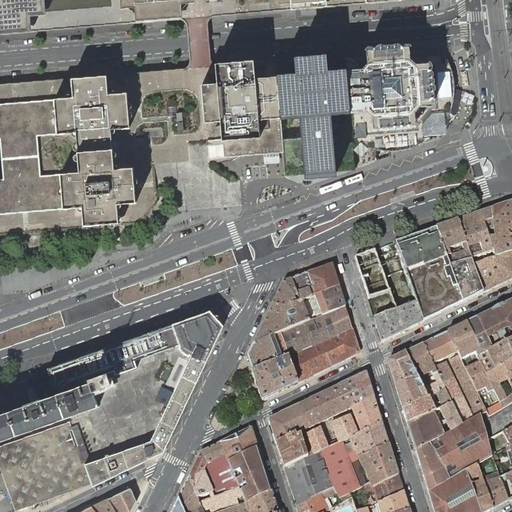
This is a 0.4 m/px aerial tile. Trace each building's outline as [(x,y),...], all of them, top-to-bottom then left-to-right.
[(0,0),(0,35),(197,18),(411,0),(111,0),(112,6),(23,13),(21,12),(9,25),(0,17),(0,0)] [(0,0),(0,34),(32,32),(30,16),(46,15),(44,0),(0,0)] [(358,69),(347,71),(351,112),(351,114),(354,151),(355,150),(362,142),(370,148),(375,149),(383,150),(389,151),(397,150),(404,149),(413,147),(423,144),(422,135),(421,122),(426,118),(430,114),(445,113),(450,112),(451,108),(453,103),(454,97),(454,92),(454,85),(454,78),(452,72),(451,67),(448,61),(445,54),(441,47),(438,42),(409,44),(366,47),(368,63),(363,69),(358,69)] [(306,170),(307,177),(335,175),(334,167),(355,166),(354,151),(351,114),(351,112),(347,71),(338,71),(328,72),(326,55),(294,57),(295,74),(277,76),(281,119),(284,152),(285,172),(306,170)] [(277,76),(276,68),(255,70),(254,62),(216,65),(216,73),(208,74),(209,84),(202,85),(205,123),(212,122),(221,122),(222,137),(222,139),(208,140),(208,142),(208,146),(209,159),(239,156),(284,152),(281,119),(277,76)] [(74,98),(64,99),(55,100),(0,104),(0,214),(64,209),(83,208),(84,226),(119,223),(118,205),(136,203),(133,168),(115,170),(113,149),(112,130),(130,128),(127,94),(108,95),(107,76),(72,79),(74,98)] [(178,113),(166,114),(167,135),(179,134),(178,113)] [(421,122),(422,135),(446,134),(445,113),(430,114),(426,118),(421,122)] [(362,142),(355,150),(363,156),(370,148),(362,142)] [(511,204),(511,202),(458,221),(466,244),(472,259),(487,254),(493,252),(495,258),(511,252),(511,204)] [(450,266),(472,260),(472,259),(466,244),(458,221),(437,229),(439,236),(445,252),(447,258),(447,259),(450,266)] [(437,229),(396,243),(423,322),(463,303),(437,229)] [(489,260),(498,286),(511,278),(511,252),(495,258),(489,260)] [(458,288),(463,303),(484,293),(474,266),(472,260),(450,266),(458,288)] [(474,266),(484,293),(498,286),(489,260),(477,264),(474,266)] [(302,302),(310,299),(315,297),(339,287),(332,266),(313,273),(292,280),(298,297),(300,303),(302,302)] [(284,283),(273,304),(284,310),(296,305),(294,299),(298,297),(292,280),(284,283)] [(311,302),(317,319),(323,317),(346,308),(339,287),(315,297),(310,299),(311,302)] [(493,350),(511,340),(511,301),(495,310),(477,319),(493,350)] [(273,304),(254,344),(265,340),(280,334),(310,322),(302,302),(300,303),(296,305),(284,310),(273,304)] [(288,357),(298,383),(344,360),(342,355),(342,349),(344,348),(338,336),(352,329),(346,308),(323,317),(317,319),(310,322),(280,334),(265,340),(274,363),(288,358),(288,357)] [(56,388),(58,388),(52,370),(111,349),(175,327),(203,316),(217,333),(203,362),(163,447),(162,450),(92,484),(93,487),(163,452),(222,327),(209,312),(111,347),(49,369),(50,371),(56,388)] [(65,385),(67,391),(90,383),(90,382),(91,382),(91,384),(94,391),(95,395),(99,406),(99,407),(98,406),(0,440),(0,446),(70,422),(71,423),(85,464),(92,484),(162,450),(163,447),(203,362),(217,333),(203,316),(175,327),(111,349),(52,370),(58,388),(62,386),(65,385)] [(480,351),(482,356),(493,350),(477,319),(467,324),(480,351)] [(491,384),(486,375),(480,362),(469,367),(465,358),(475,353),(478,358),(482,356),(480,351),(467,324),(448,333),(458,353),(459,356),(461,360),(477,391),(479,390),(478,390),(486,386),(488,391),(493,388),(491,384)] [(342,355),(344,360),(359,353),(360,352),(352,329),(338,336),(344,348),(342,349),(342,355)] [(433,365),(435,368),(438,373),(446,390),(452,404),(463,425),(481,415),(486,411),(486,410),(477,391),(461,360),(459,356),(458,353),(448,333),(423,345),(433,365)] [(248,356),(253,371),(274,363),(265,340),(254,344),(248,356)] [(502,367),(511,361),(511,340),(493,350),(482,356),(478,358),(480,362),(486,375),(502,367)] [(433,365),(423,345),(405,354),(417,376),(422,374),(432,369),(432,371),(433,372),(431,374),(432,376),(434,375),(437,383),(434,385),(431,386),(426,388),(423,381),(420,382),(428,399),(431,397),(436,395),(446,390),(438,373),(435,368),(433,365)] [(417,376),(405,354),(389,362),(388,363),(396,387),(417,376)] [(274,363),(253,371),(262,400),(263,400),(298,383),(288,357),(288,358),(274,363)] [(491,384),(493,388),(500,402),(501,403),(503,408),(511,403),(511,361),(502,367),(486,375),(491,384)] [(42,373),(31,378),(37,395),(49,391),(42,373)] [(357,405),(374,398),(366,374),(365,373),(347,382),(357,405)] [(396,387),(403,410),(428,399),(420,382),(417,376),(396,387)] [(0,440),(98,406),(99,407),(99,406),(95,395),(94,391),(91,384),(91,382),(90,382),(90,383),(67,391),(64,392),(60,394),(41,401),(40,399),(24,405),(25,407),(16,410),(0,415),(0,440)] [(347,382),(332,389),(343,412),(345,411),(351,408),(357,405),(347,382)] [(332,389),(300,405),(309,428),(311,427),(343,412),(332,389)] [(443,409),(452,404),(446,390),(436,395),(443,409)] [(403,410),(408,425),(433,413),(434,412),(429,402),(432,401),(431,397),(428,399),(403,410)] [(362,433),(382,424),(374,398),(357,405),(351,408),(362,433)] [(486,410),(486,411),(489,416),(490,416),(503,408),(501,403),(500,402),(486,410)] [(448,423),(452,431),(463,425),(452,404),(443,409),(441,409),(448,423)] [(309,428),(300,405),(269,420),(269,421),(276,444),(295,435),(297,437),(299,436),(298,433),(301,432),(309,428)] [(408,425),(416,452),(444,436),(447,434),(446,431),(445,431),(443,432),(442,431),(440,427),(433,413),(408,425)] [(477,465),(492,457),(492,456),(490,451),(488,441),(481,415),(463,425),(452,431),(447,434),(444,436),(416,452),(435,511),(480,511),(466,472),(477,465)] [(302,435),(301,432),(298,433),(299,436),(301,435),(304,445),(307,458),(313,455),(321,452),(328,449),(339,444),(340,443),(348,439),(358,435),(356,431),(350,417),(347,418),(331,424),(338,440),(326,445),(320,429),(306,436),(312,452),(310,453),(304,436),(302,435)] [(16,511),(92,484),(85,464),(71,423),(70,422),(0,446),(0,466),(2,472),(2,473),(0,473),(0,490),(1,495),(9,492),(13,503),(16,511)] [(328,449),(321,452),(333,487),(336,492),(340,499),(360,488),(356,479),(348,463),(357,459),(389,444),(382,424),(362,433),(358,435),(348,439),(355,453),(346,457),(340,443),(339,444),(328,449)] [(510,446),(511,445),(511,428),(503,433),(510,446)] [(228,462),(257,448),(252,430),(250,429),(220,444),(225,456),(228,462)] [(500,434),(507,448),(510,446),(503,433),(500,434)] [(295,435),(276,444),(280,456),(304,445),(301,435),(299,436),(297,437),(295,435)] [(220,511),(224,511),(246,504),(236,482),(228,462),(225,456),(220,444),(201,453),(195,466),(203,472),(213,494),(215,493),(217,498),(215,499),(220,511)] [(372,487),(398,475),(395,462),(389,444),(357,459),(365,474),(370,483),(372,487)] [(307,458),(304,445),(280,456),(284,469),(307,458)] [(246,504),(272,492),(264,468),(257,448),(228,462),(236,482),(246,504)] [(313,455),(307,458),(284,469),(296,507),(318,495),(320,494),(325,491),(333,487),(321,452),(313,455)] [(480,511),(487,511),(493,509),(484,482),(481,474),(477,465),(466,472),(480,511)] [(200,504),(202,511),(220,511),(215,499),(209,500),(207,496),(213,494),(203,472),(195,466),(189,479),(197,499),(200,504)] [(511,498),(511,471),(500,478),(509,500),(511,498)] [(493,509),(509,500),(500,478),(500,477),(491,480),(489,476),(485,477),(484,474),(481,474),(484,482),(493,509)] [(404,493),(398,475),(372,487),(370,483),(364,486),(367,496),(374,494),(378,504),(404,493)] [(183,511),(202,511),(200,504),(197,499),(189,479),(178,500),(183,511)] [(336,492),(333,487),(325,491),(320,494),(323,499),(328,497),(336,492)] [(130,488),(109,498),(116,511),(130,511),(136,501),(131,488),(130,488)] [(249,511),(278,511),(272,492),(246,504),(249,511)] [(405,511),(410,510),(404,493),(376,505),(377,508),(379,507),(380,511),(405,511)] [(318,495),(296,507),(297,511),(326,511),(318,495)] [(116,511),(109,498),(92,507),(95,511),(116,511)] [(172,511),(183,511),(178,500),(172,511)]
